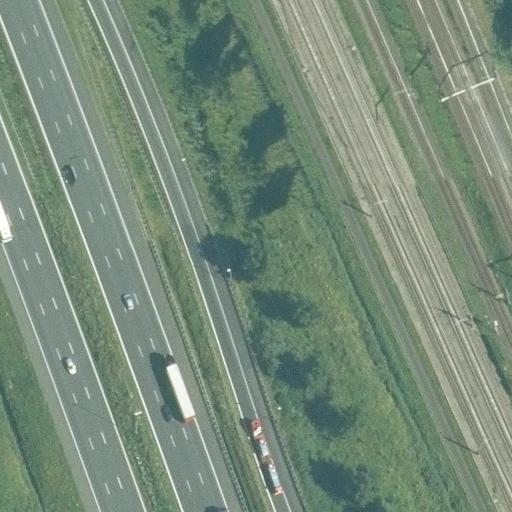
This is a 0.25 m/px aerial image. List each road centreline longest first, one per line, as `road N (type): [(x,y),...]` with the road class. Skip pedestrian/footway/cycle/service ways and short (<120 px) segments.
road 1 (motorway): [(203,511),(9,0)]
road 2 (motorway): [(282,511),(204,279),(93,0)]
road 3 (motorway): [(0,177),(123,511)]
